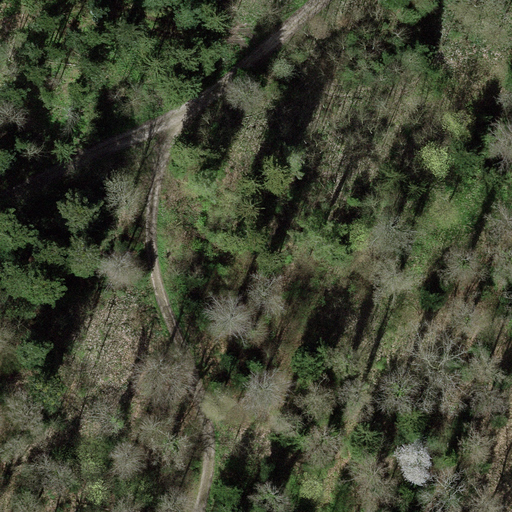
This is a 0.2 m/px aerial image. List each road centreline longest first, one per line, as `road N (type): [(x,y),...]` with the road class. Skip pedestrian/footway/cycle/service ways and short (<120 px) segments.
road 1 (track): [(198,511),(207,418),(156,277),(152,239),(180,114)]
road 2 (track): [(321,0),(180,114),(0,200)]
